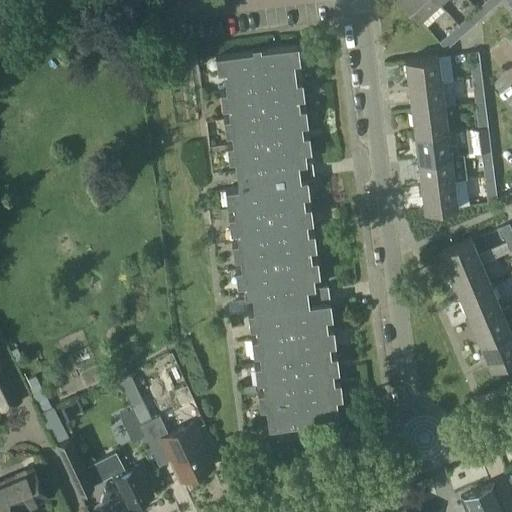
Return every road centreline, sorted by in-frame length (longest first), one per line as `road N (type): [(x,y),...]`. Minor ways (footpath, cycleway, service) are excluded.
road 1 (residential): [(424,452),(409,417),(360,0)]
road 2 (residential): [(293,511),(424,452)]
